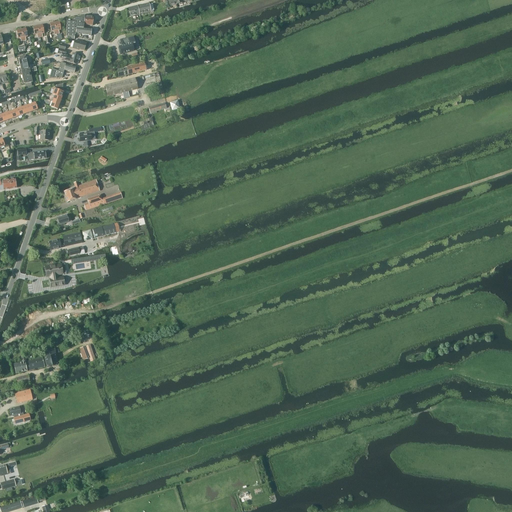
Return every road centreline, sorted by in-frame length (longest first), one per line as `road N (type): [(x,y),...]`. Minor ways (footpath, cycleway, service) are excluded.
road 1 (track): [(0,342),(43,317),(104,309),(511,170)]
road 2 (tertiary): [(6,297),(66,122)]
